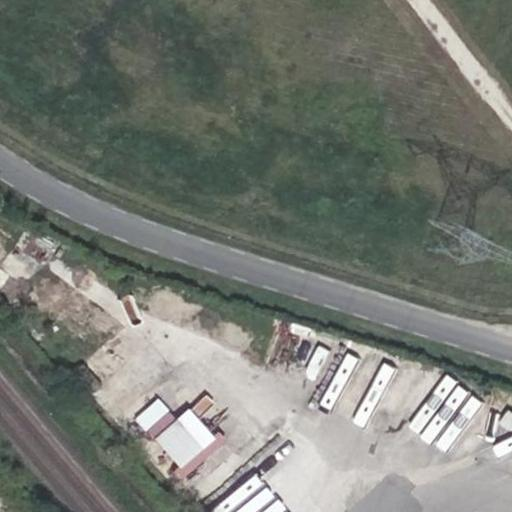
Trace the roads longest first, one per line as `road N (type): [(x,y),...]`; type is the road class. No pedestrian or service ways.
road 1 (tertiary): [(160,238),(511,343)]
road 2 (tertiary): [(0,142),(48,180),(160,238)]
road 3 (tertiary): [(0,161),(58,196),(160,238)]
road 4 (track): [(511,115),(422,0)]
